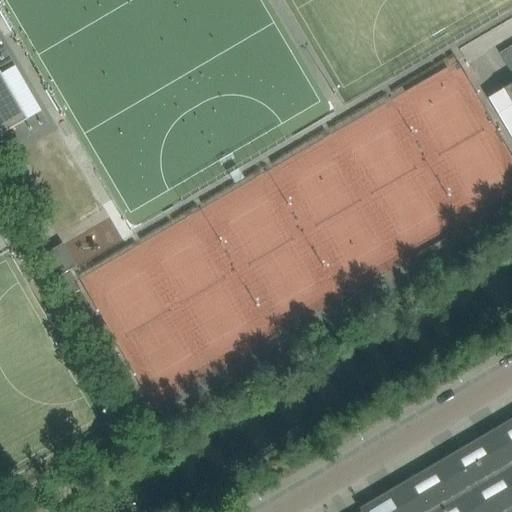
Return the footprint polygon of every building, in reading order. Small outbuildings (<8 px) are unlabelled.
[(511,47),(500,55),(511,73),(511,71),(511,47)] [(0,135),(27,119),(0,72),(0,135)] [(511,85),(510,86),(489,100),(511,141),(511,85)] [(48,253),(62,275),(69,271),(76,267),(63,244),(48,253)] [(62,275),(58,278),(64,287),(66,285),(75,280),(69,271),(62,275)] [(81,291),(75,280),(66,285),(72,296),(81,291)] [(511,419),(480,438),(511,493),(511,419)] [(419,474),(441,511),(510,511),(511,493),(480,438),(419,474)] [(441,511),(419,474),(359,509),(360,511),(441,511)]
